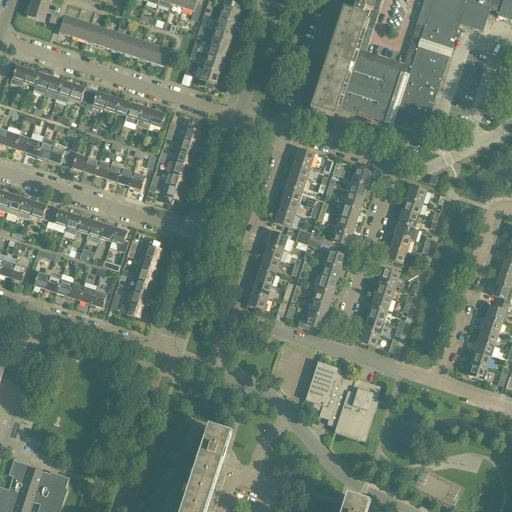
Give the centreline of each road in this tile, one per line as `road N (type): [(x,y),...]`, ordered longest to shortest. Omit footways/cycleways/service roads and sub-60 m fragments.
road 1 (residential): [(336,351),(228,316),(288,134)]
road 2 (unclassified): [(407,511),(330,466),(265,395),(161,357)]
road 3 (residential): [(238,118),(0,42)]
road 4 (residential): [(200,237),(0,171)]
road 5 (residential): [(437,384),(493,211),(511,209)]
road 6 (residential): [(336,351),(393,169)]
road 7 (residential): [(161,357),(0,302)]
road 8 (unclassified): [(511,114),(498,134),(447,160),(421,171),(393,169)]
road 9 (residential): [(161,357),(200,237)]
road 10 (residential): [(200,237),(238,118)]
road 11 (residential): [(238,118),(276,1)]
